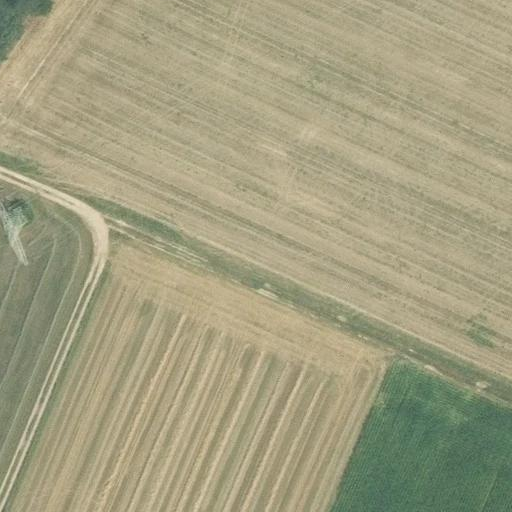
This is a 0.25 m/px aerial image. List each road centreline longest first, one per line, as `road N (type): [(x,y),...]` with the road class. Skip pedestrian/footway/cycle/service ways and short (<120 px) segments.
road 1 (track): [(511,403),(115,223)]
road 2 (track): [(115,223),(0,503)]
road 3 (track): [(115,223),(0,175)]
